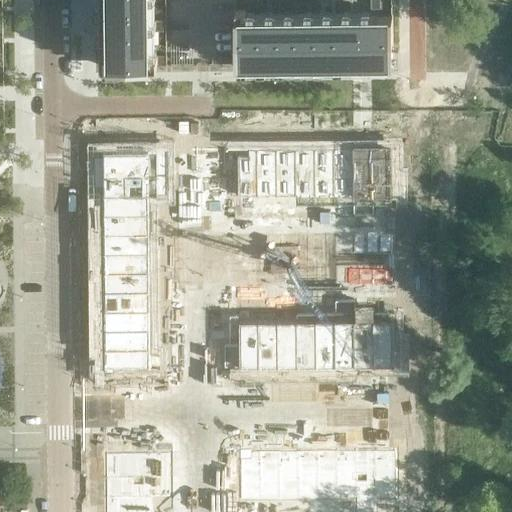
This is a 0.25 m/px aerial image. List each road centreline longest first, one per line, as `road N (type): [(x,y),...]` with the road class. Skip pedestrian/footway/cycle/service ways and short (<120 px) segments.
road 1 (residential): [(57,402),(54,106)]
road 2 (residential): [(54,106),(203,106)]
road 3 (residential): [(205,403),(57,402)]
